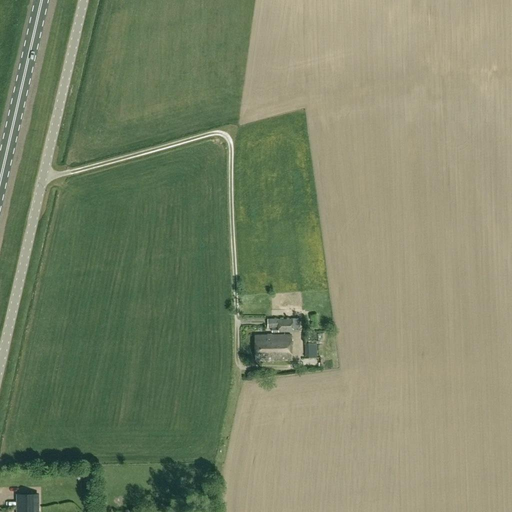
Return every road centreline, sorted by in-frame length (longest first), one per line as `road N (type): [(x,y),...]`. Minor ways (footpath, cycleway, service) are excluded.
road 1 (track): [(42,179),(212,134),(229,139),(238,367),(211,511)]
road 2 (unclassified): [(0,365),(83,0)]
road 3 (primary): [(0,181),(41,0)]
